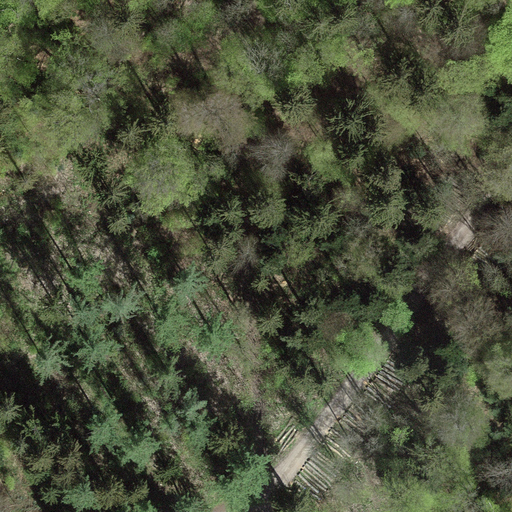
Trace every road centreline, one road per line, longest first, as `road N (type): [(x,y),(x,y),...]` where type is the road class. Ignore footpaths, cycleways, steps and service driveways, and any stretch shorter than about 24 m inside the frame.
road 1 (track): [(258,0),(245,163),(259,436),(251,511)]
road 2 (track): [(511,175),(253,511)]
